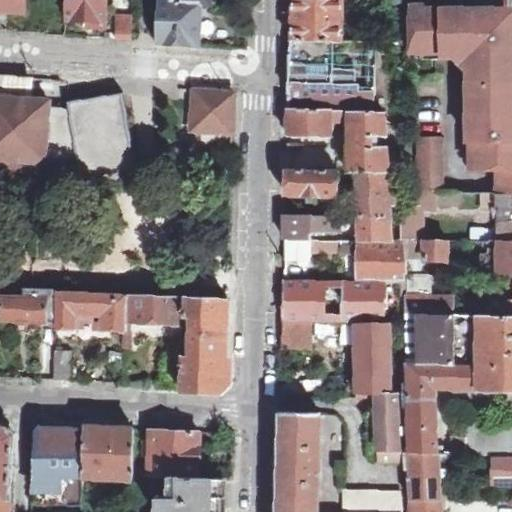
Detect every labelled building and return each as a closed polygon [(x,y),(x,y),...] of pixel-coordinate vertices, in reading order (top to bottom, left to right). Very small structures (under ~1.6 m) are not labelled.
[(0,0),(0,10),(24,11),(24,0),(0,0)] [(66,0),(66,18),(87,19),(87,24),(107,25),(107,0),(66,0)] [(157,42),(200,45),(201,3),(171,1),(157,0),(157,2),(159,2),(157,34),(157,42)] [(292,0),(291,39),(341,41),(342,0),(292,0)] [(474,39),(474,8),(432,9),(432,15),(425,14),(425,5),(408,5),(408,58),(442,58),(442,52),(442,39),(474,39)] [(473,51),(511,51),(511,26),(511,25),(499,36),(498,43),(482,43),(482,28),(487,27),(500,15),(495,8),(479,8),(474,8),(474,39),(442,39),(442,52),(456,52),(460,56),(473,69),(473,51)] [(116,14),(117,37),(135,36),(134,13),(116,14)] [(499,36),(511,25),(510,15),(500,15),(487,27),(482,28),(482,43),(498,43),(499,36)] [(377,42),(341,41),(291,39),(290,76),(289,109),(385,112),(386,112),(387,93),(376,93),(377,42)] [(498,170),(511,170),(511,51),(473,51),(473,69),(473,140),(477,140),(477,170),(498,170)] [(0,96),(31,99),(32,89),(32,77),(0,75),(0,96)] [(192,130),(234,133),(235,92),(217,91),(195,90),(192,130)] [(78,158),(81,177),(86,176),(89,169),(126,163),(131,169),(137,168),(125,92),(69,101),(70,108),(50,107),(46,156),(78,158)] [(50,107),(50,101),(31,99),(0,96),(0,157),(46,161),(46,156),(50,107)] [(387,137),(385,112),(289,109),(288,134),(334,137),(334,125),(348,119),(349,171),(389,173),(388,148),(377,148),(376,137),(387,137)] [(434,192),(444,192),(445,138),(418,138),(417,191),(434,192)] [(89,169),(86,176),(131,169),(126,163),(89,169)] [(358,221),(358,241),(374,241),(385,242),(392,241),(391,211),(386,211),(385,205),(395,204),(394,182),(389,183),(389,173),(349,171),(288,169),(287,194),(307,194),(318,194),(337,195),(338,180),(357,180),(358,212),(354,212),(354,221),(358,221)] [(498,193),(511,193),(511,170),(498,170),(498,182),(498,193)] [(433,209),(434,192),(417,191),(400,191),(401,208),(420,209),(433,209)] [(494,241),(499,241),(511,241),(511,193),(498,193),(497,193),(497,206),(500,206),(499,228),(494,228),(494,241)] [(307,194),(306,202),(316,202),(316,201),(317,201),(318,194),(307,194)] [(403,240),(423,241),(420,209),(401,208),(403,240)] [(312,231),(341,231),(342,216),(286,214),(285,239),(311,240),(311,233),(312,231)] [(358,241),(358,280),(385,280),(396,280),(401,280),(406,280),(406,275),(406,260),(403,240),(392,241),(385,242),(374,241),(358,241)] [(423,241),(403,240),(406,260),(448,261),(449,241),(423,241)] [(499,273),(511,272),(511,241),(499,241),(499,273)] [(406,314),(452,316),(452,298),(432,298),(432,275),(406,275),(406,280),(401,280),(401,298),(406,298),(406,314)] [(283,321),(384,322),(385,280),(358,280),(284,280),(283,321)] [(385,280),(384,322),(397,322),(396,280),(385,280)] [(46,320),(56,321),(58,289),(0,285),(0,297),(3,297),(47,299),(46,320)] [(105,313),(104,328),(127,329),(127,328),(129,293),(58,289),(56,321),(56,326),(74,327),(75,311),(105,313)] [(129,293),(127,328),(132,329),(132,320),(183,322),(184,296),(129,293)] [(184,296),(183,322),(182,349),(182,355),(181,386),(219,388),(226,381),(229,298),(184,296)] [(2,318),(46,320),(47,299),(3,297),(2,318)] [(74,327),(82,327),(82,319),(96,320),(96,328),(104,328),(105,313),(75,311),(74,327)] [(483,365),(483,316),(452,316),(406,314),(407,362),(483,365)] [(483,316),(483,365),(511,365),(511,316),(504,317),(483,316)] [(357,398),(376,398),(376,392),(392,392),(392,329),(397,329),(397,322),(384,322),(283,321),(282,346),(356,348),(357,398)] [(55,350),(54,379),(71,380),(72,350),(55,350)] [(181,386),(182,355),(167,354),(166,385),(181,386)] [(483,389),(483,365),(407,362),(409,453),(436,454),(435,388),(483,389)] [(511,365),(483,365),(483,389),(509,389),(511,389),(511,365)] [(376,398),(378,462),(406,461),(405,449),(401,450),(398,399),(376,398)] [(277,511),(317,511),(320,413),(280,412),(277,511)] [(505,456),(511,456),(511,417),(507,417),(506,424),(467,423),(466,455),(505,456)] [(0,497),(12,498),(15,434),(4,423),(2,423),(2,424),(0,424),(0,497)] [(30,511),(83,511),(84,491),(84,477),(85,426),(40,424),(35,428),(30,511)] [(85,426),(84,477),(93,477),(124,478),(135,478),(135,475),(135,467),(135,429),(85,426)] [(149,467),(149,476),(168,476),(200,477),(201,432),(151,429),(149,467)] [(409,453),(412,501),(441,501),(440,454),(436,454),(409,453)] [(339,473),(339,491),(346,491),(346,490),(347,461),(337,460),(336,473),(339,473)] [(135,467),(135,475),(140,476),(149,476),(149,467),(135,467)] [(168,476),(167,498),(166,498),(166,495),(157,494),(157,498),(156,498),(155,511),(222,511),(223,478),(200,477),(168,476)] [(84,477),(84,491),(93,491),(93,477),(84,477)] [(124,478),(124,493),(134,493),(135,478),(124,478)] [(403,511),(402,491),(346,490),(346,491),(345,511),(403,511)] [(0,511),(10,511),(12,498),(0,497),(0,511)] [(412,501),(412,511),(440,511),(441,501),(412,501)]
